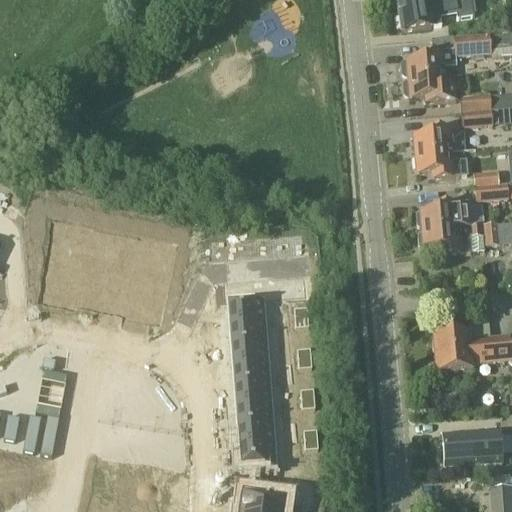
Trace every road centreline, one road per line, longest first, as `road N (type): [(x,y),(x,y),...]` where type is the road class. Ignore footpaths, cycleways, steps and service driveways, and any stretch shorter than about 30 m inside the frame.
road 1 (residential): [(348,0),(402,511)]
road 2 (residential): [(202,511),(199,414),(180,376),(135,350),(71,335),(0,341)]
